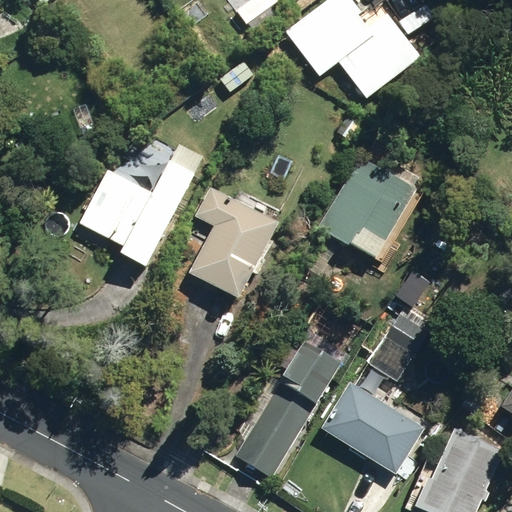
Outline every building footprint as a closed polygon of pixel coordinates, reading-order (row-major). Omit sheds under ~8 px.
[(283,0),(252,0),(240,9),(258,34),(291,10),(283,0)] [(332,64),(360,102),(415,61),(383,16),(363,30),(341,0),(325,0),(281,33),(313,78),(332,64)] [(0,8),(0,38),(3,42),(18,28),(0,8)] [(260,105),(267,125),(280,120),(274,101),(260,105)] [(334,135),(347,142),(357,126),(344,118),(334,135)] [(300,268),(316,278),(335,247),(340,251),(341,248),(368,264),(412,194),(358,160),(313,231),(320,235),(300,268)] [(110,257),(136,272),(189,177),(163,163),(145,196),(103,173),(74,226),(115,248),(110,257)] [(182,278),(230,304),(272,226),(206,190),(190,219),(208,230),(182,278)] [(370,359),(398,378),(426,334),(397,315),(370,359)] [(220,451),(263,480),(337,367),(293,338),(220,451)] [(314,432),(391,480),(421,431),(345,384),(314,432)] [(511,386),(494,411),(511,422),(511,386)] [(409,511),(411,511),(472,511),(499,454),(448,432),(424,483),(422,482),(409,511)]
